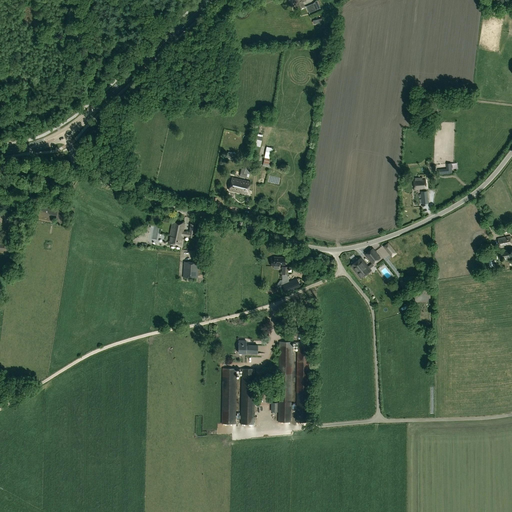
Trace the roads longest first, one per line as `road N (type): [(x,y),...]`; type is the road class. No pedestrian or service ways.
road 1 (track): [(0,409),(112,345),(273,305)]
road 2 (unclassified): [(68,144),(91,172),(169,207),(335,250)]
road 3 (unclassified): [(511,414),(381,417),(372,309),(343,269)]
road 4 (unclassified): [(335,250),(442,213),(481,187),(511,152)]
road 5 (secondary): [(61,135),(208,0)]
